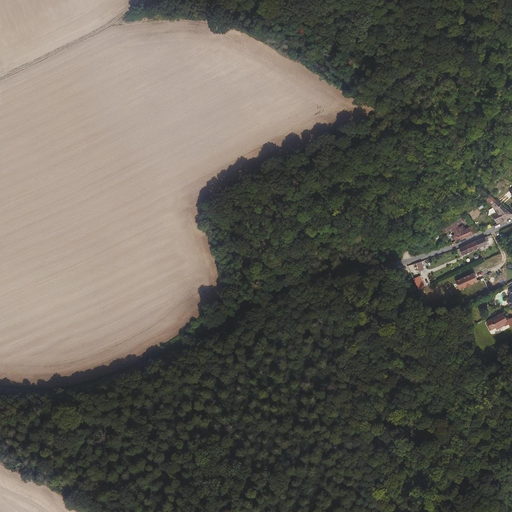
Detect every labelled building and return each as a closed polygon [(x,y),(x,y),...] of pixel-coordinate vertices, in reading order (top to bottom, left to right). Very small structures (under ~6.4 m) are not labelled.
[(511,216),(511,214),(500,205),(491,197),(486,200),(487,202),(490,200),(494,203),(492,205),(496,210),(497,209),(500,211),(499,212),(496,213),(493,209),(489,212),(498,223),(511,216)] [(457,226),(464,220),(462,218),(455,222),(457,226)] [(457,226),(455,222),(453,219),(440,227),(444,233),(451,228),(457,226)] [(475,234),(472,227),(461,232),(456,234),(454,235),(452,236),(456,241),(460,240),(463,239),(475,234)] [(487,245),(486,242),(490,240),(488,237),(475,242),(478,249),(487,245)] [(478,249),(475,242),(459,249),(463,256),(478,249)] [(425,288),(420,276),(413,279),(419,291),(425,288)] [(511,325),(511,317),(509,319),(506,321),(504,318),(501,313),(496,316),(497,318),(491,321),(490,319),(485,322),(490,331),(494,328),(496,330),(503,326),(504,327),(507,325),(509,327),(511,325)]
